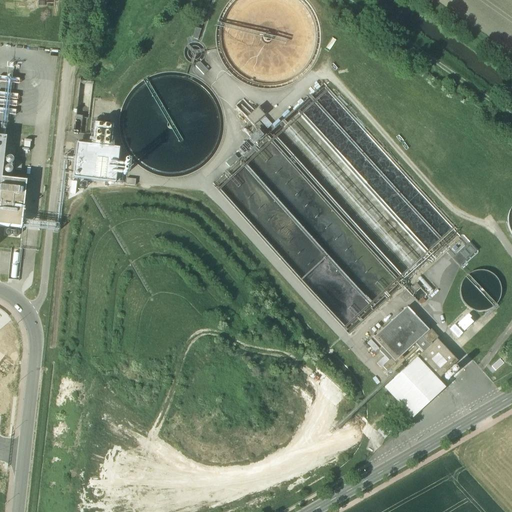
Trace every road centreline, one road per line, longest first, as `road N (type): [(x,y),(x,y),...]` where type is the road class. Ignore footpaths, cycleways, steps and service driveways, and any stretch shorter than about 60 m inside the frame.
road 1 (track): [(29,313),(45,287),(74,0)]
road 2 (tertiary): [(17,511),(35,329),(25,308),(0,295)]
road 3 (tertiary): [(311,511),(511,394)]
road 4 (track): [(342,0),(511,117)]
